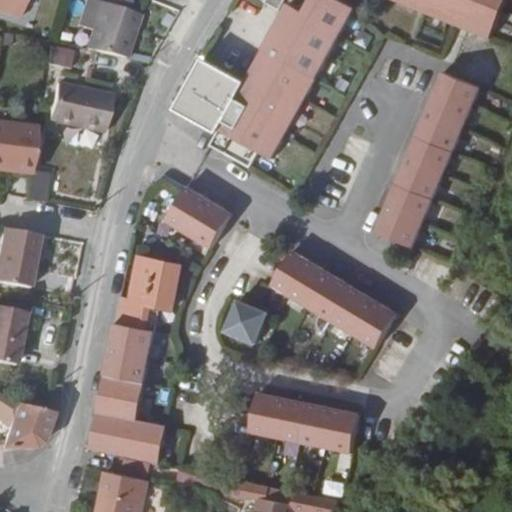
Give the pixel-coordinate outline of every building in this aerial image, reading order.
[(17,0),(0,0),(0,3),(15,9),(17,2),(17,0)] [(119,53),(136,7),(118,0),(79,0),(75,15),(90,20),(81,43),(113,51),(119,53)] [(268,153),(355,2),(351,0),(309,0),(303,13),(286,3),(243,77),(200,53),(197,59),(184,85),(175,104),(175,105),(214,125),(207,138),(247,160),(255,146),(268,153)] [(506,0),(404,0),(490,38),(506,0)] [(46,46),(45,64),(70,67),(71,48),(46,46)] [(475,86),(439,70),(369,229),(405,245),(475,86)] [(44,118),(95,126),(101,89),(52,80),(44,118)] [(166,120),(199,137),(203,129),(170,111),(166,120)] [(24,166),(31,122),(4,117),(0,116),(0,159),(4,161),(4,165),(23,169),(24,166)] [(37,196),(41,169),(24,166),(23,169),(19,193),(37,196)] [(228,207),(184,179),(163,212),(206,240),(228,207)] [(0,224),(0,279),(22,284),(33,231),(0,224)] [(292,245),(271,280),(373,345),(395,311),(292,245)] [(166,303),(177,261),(136,251),(125,290),(142,294),(141,297),(148,298),(166,303)] [(130,414),(150,326),(141,324),(148,298),(141,297),(142,294),(125,290),(115,288),(82,441),(150,458),(157,421),(130,414)] [(261,308),(233,294),(220,323),(247,337),(261,308)] [(17,307),(0,304),(0,357),(7,358),(17,307)] [(252,387),(243,426),(345,448),(353,409),(252,387)] [(0,409),(8,411),(0,433),(0,438),(34,439),(48,406),(44,405),(0,391),(0,409)] [(102,496),(109,466),(105,465),(97,495),(102,496)] [(137,511),(147,475),(109,466),(102,496),(97,495),(92,511),(137,511)] [(291,511),(293,504),(253,495),(249,511),(291,511)]
